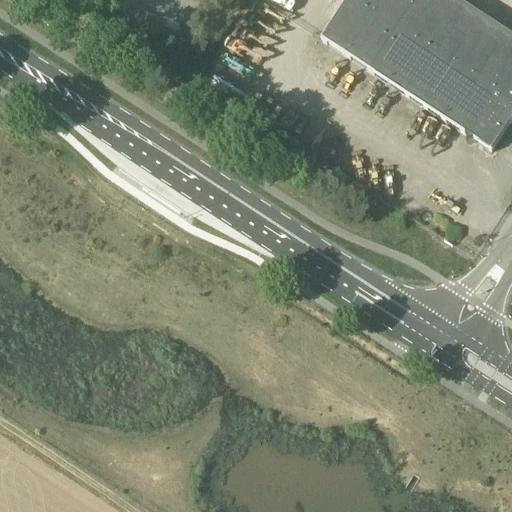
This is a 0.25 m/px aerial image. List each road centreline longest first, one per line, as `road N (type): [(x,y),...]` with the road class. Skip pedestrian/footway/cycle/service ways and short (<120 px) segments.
road 1 (track): [(511,454),(0,118)]
road 2 (secondary): [(445,345),(0,52)]
road 3 (unknown): [(0,421),(138,511)]
